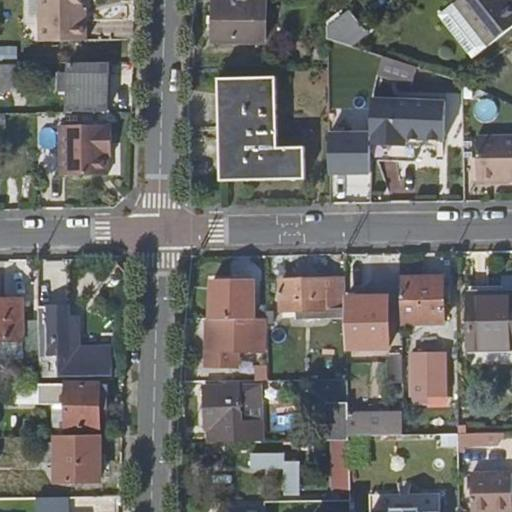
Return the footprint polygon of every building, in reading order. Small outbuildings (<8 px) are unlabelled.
[(84,0),(41,0),(43,38),(89,37),(88,16),(85,16),(84,0)] [(245,0),(216,0),(216,14),(210,13),(210,19),(216,20),(216,38),(244,40),(245,0)] [(328,12),(327,0),(316,0),(317,13),(328,12)] [(456,0),(439,14),(473,57),(511,26),(511,5),(508,1),(508,0),(456,0)] [(421,67),(391,58),(387,73),(417,82),(421,67)] [(70,71),(111,71),(111,59),(70,60),(70,71)] [(26,61),(0,61),(0,82),(25,82),(26,61)] [(70,87),(69,108),(110,108),(111,71),(70,71),(59,71),(59,87),(70,87)] [(279,76),(221,76),(221,181),(306,180),(306,145),(279,145),(279,76)] [(399,141),(398,103),(375,102),(375,148),(417,148),(417,141),(399,141)] [(449,103),(398,103),(399,141),(417,141),(417,148),(429,148),(429,142),(448,141),(448,125),(453,125),(453,108),(448,108),(449,103)] [(113,122),(61,124),(62,174),(110,172),(109,140),(113,140),(113,122)] [(511,137),(477,139),(478,183),(511,182),(511,137)] [(444,277),(401,278),(402,323),(445,323),(444,277)] [(265,351),(268,333),(268,323),(267,318),(254,317),(255,280),(213,279),(212,319),(209,319),(208,367),(239,367),(239,351),(265,351)] [(347,297),(347,280),(281,280),(282,311),(347,310),(347,297)] [(471,287),(471,297),(491,297),(491,292),(491,287),(471,287)] [(491,297),(471,297),(472,350),(511,350),(510,292),(491,292),(491,297)] [(347,297),(347,310),(348,348),(370,348),(390,348),(390,296),(347,297)] [(0,338),(23,338),(23,300),(0,300),(0,338)] [(40,305),(40,376),(61,376),(61,354),(71,354),(71,349),(79,349),(79,320),(70,321),(70,304),(40,305)] [(275,310),(267,310),(267,318),(268,323),(275,323),(275,310)] [(370,348),(348,348),(348,368),(370,368),(370,348)] [(411,400),(450,399),(449,350),(410,351),(411,400)] [(403,381),(403,354),(386,355),(387,382),(403,381)] [(257,382),(268,382),(268,365),(257,365),(257,382)] [(109,383),(16,382),(16,404),(66,403),(66,429),(100,430),(101,409),(108,409),(109,383)] [(239,387),(203,388),(205,429),(209,429),(210,443),(260,442),(257,387),(239,387)] [(349,415),(348,403),(327,403),(328,434),(349,434),(349,426),(349,415)] [(349,434),(349,437),(404,436),(404,415),(349,415),(349,426),(349,434)] [(102,434),(57,435),(59,480),(102,479),(102,434)] [(486,434),(458,435),(459,449),(464,449),(464,445),(486,445),(486,434)] [(350,491),(349,442),(331,442),(331,492),(350,491)] [(506,481),(511,480),(511,473),(472,474),(472,488),(506,488),(506,481)] [(511,511),(511,480),(506,481),(506,488),(472,488),(471,511),(511,511)] [(439,511),(439,492),(370,493),(370,511),(439,511)] [(70,511),(69,495),(39,496),(39,511),(70,511)] [(350,511),(350,501),(295,501),(295,511),(328,511),(327,511),(350,511)]
